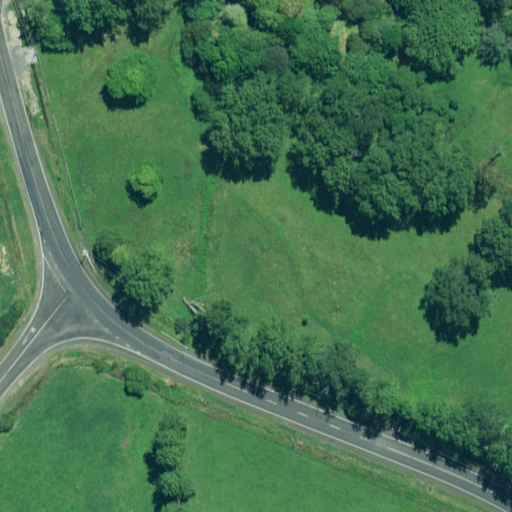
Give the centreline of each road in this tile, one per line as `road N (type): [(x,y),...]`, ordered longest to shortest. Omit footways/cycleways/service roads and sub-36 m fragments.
road 1 (unclassified): [(76,283),(107,317),(183,365),(511,503)]
road 2 (tertiary): [(0,56),(38,197),(76,283)]
road 3 (tertiary): [(0,379),(76,283)]
